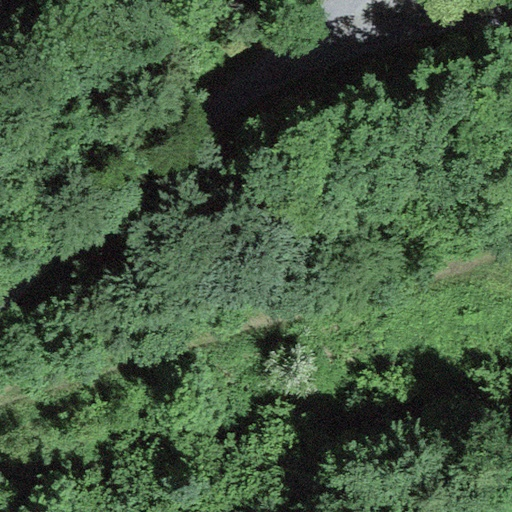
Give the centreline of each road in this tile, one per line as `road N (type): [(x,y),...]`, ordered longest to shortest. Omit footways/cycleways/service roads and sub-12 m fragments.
road 1 (track): [(0,404),(511,257)]
road 2 (track): [(0,298),(256,80)]
road 3 (track): [(511,1),(256,80)]
road 4 (track): [(256,80),(354,0)]
